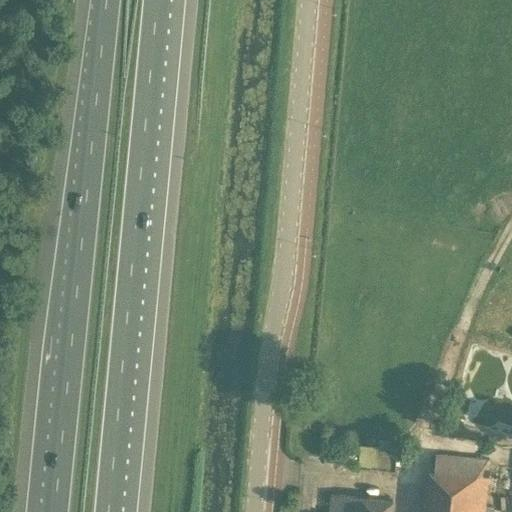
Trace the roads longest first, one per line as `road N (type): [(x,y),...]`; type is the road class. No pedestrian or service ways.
road 1 (unclassified): [(253,511),(307,0)]
road 2 (motorway): [(104,0),(54,511)]
road 3 (motorway): [(107,511),(156,0)]
